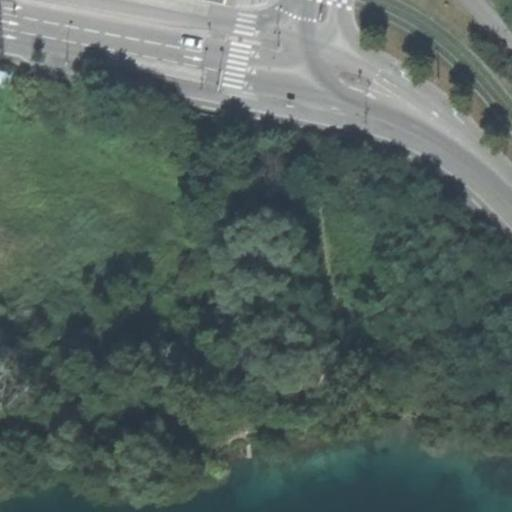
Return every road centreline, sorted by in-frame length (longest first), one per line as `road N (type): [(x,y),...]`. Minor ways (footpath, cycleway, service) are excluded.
road 1 (secondary): [(0,24),(292,79)]
road 2 (secondary): [(310,39),(114,0)]
road 3 (secondary): [(472,149),(388,75),(310,39)]
road 4 (secondary): [(292,79),(373,102),(472,149)]
